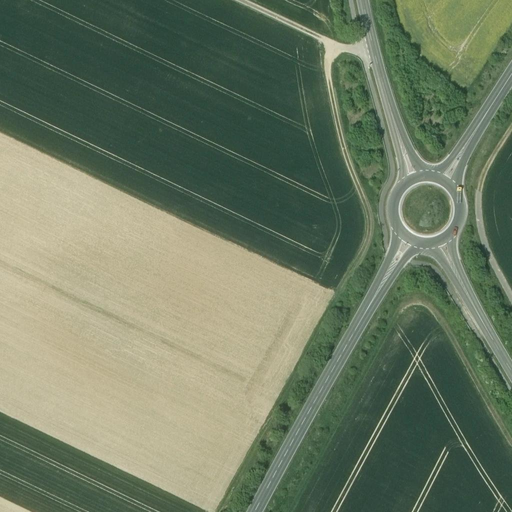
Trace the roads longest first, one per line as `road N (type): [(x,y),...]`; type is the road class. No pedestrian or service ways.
road 1 (track): [(228,511),(378,238),(345,136),(334,77),(342,53)]
road 2 (track): [(300,511),(413,311),(429,310),(444,322),(511,437)]
road 3 (primary): [(415,245),(264,511)]
road 4 (tertiary): [(421,186),(368,0)]
road 5 (track): [(230,0),(342,53),(379,54)]
road 6 (track): [(511,293),(484,221),(486,196),(511,148)]
road 7 (tertiary): [(511,362),(448,248)]
